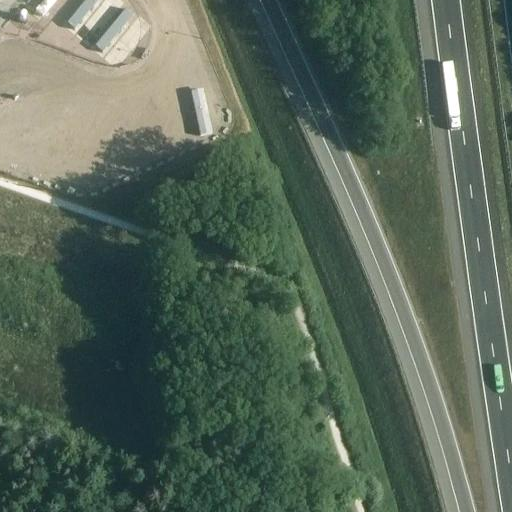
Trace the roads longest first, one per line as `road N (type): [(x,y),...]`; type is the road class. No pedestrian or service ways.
road 1 (motorway): [(267,0),(406,325),(465,511)]
road 2 (motorway): [(439,0),(511,500)]
